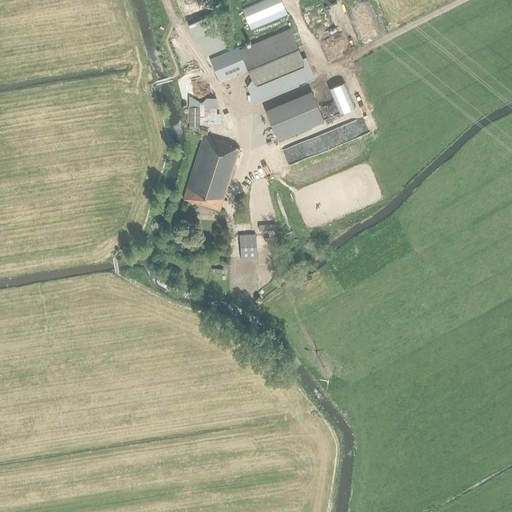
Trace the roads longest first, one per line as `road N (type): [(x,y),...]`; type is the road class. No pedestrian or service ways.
road 1 (track): [(220,96),(231,117),(326,77),(298,20)]
road 2 (track): [(464,0),(322,69)]
